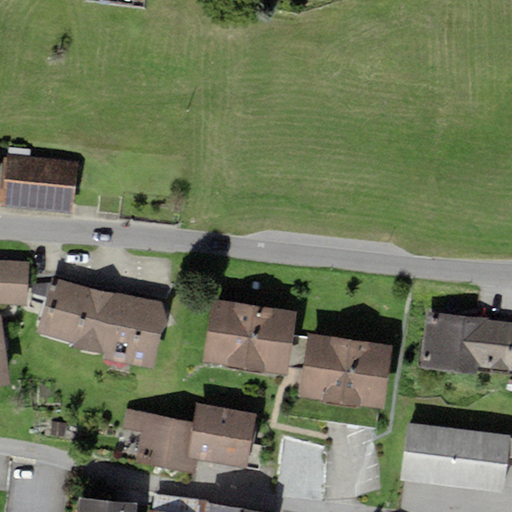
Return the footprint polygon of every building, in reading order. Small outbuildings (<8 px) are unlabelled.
[(79,163),(8,155),(3,207),(73,214),(79,163)] [(29,262),(0,259),(0,304),(27,306),(29,262)] [(163,303),(51,274),(36,332),(77,343),(76,344),(109,352),(107,358),(153,369),(161,334),(169,323),(163,303)] [(297,312),(211,300),(202,363),(288,375),(297,312)] [(511,321),(428,311),(422,367),(478,374),(479,368),(511,372),(511,321)] [(0,387),(12,385),(2,315),(0,314),(0,387)] [(393,346),(309,333),(299,395),(384,408),(393,346)] [(257,414),(197,403),(194,422),(187,457),(198,459),(248,468),(257,414)] [(194,422),(128,410),(124,430),(142,433),(137,462),(195,473),(198,459),(187,457),(194,422)] [(52,422),(51,436),(64,437),(66,423),(52,422)] [(511,434),(407,422),(400,481),(504,493),(508,465),(511,465),(511,434)] [(154,511),(151,511),(150,511),(198,511),(199,501),(156,497),(154,511)] [(137,511),(138,503),(79,498),(77,511),(137,511)] [(264,511),(207,502),(205,511),(264,511)]
